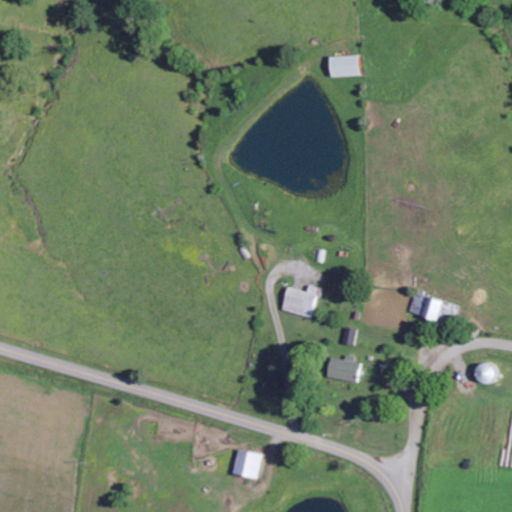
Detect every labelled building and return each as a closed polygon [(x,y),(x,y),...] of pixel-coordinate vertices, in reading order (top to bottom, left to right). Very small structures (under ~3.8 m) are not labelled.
[(368,76),(367,55),(337,56),(337,77),(368,76)] [(312,292),(294,287),(287,310),(316,319),(325,288),(314,285),(312,292)] [(465,305),(420,291),(414,311),(459,325),(465,305)] [(362,383),(366,363),(359,362),(359,357),(350,355),(349,360),(337,357),(333,377),(362,383)] [(263,479),(269,455),(244,449),(239,474),(263,479)]
